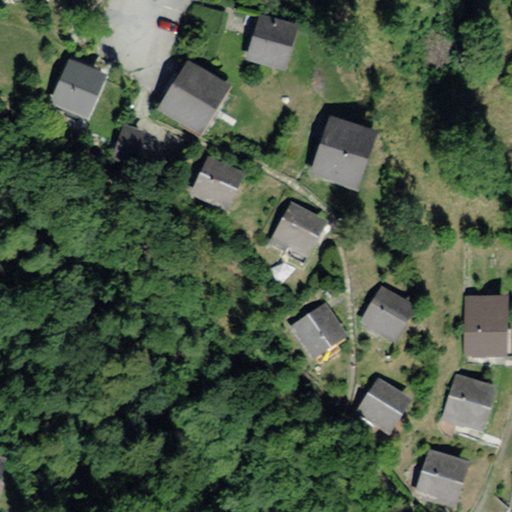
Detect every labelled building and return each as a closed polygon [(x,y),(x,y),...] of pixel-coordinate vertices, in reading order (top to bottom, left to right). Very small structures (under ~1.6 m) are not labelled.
[(285,29),(243,15),(228,60),(270,74),(285,29)] [(98,80),(60,62),(39,105),(77,124),(98,80)] [(176,66),(145,111),(187,140),(218,95),(176,66)] [(313,120),(295,177),(345,194),(363,136),(313,120)] [(231,178),(195,161),(177,197),(213,215),(231,178)] [(293,263),(313,224),(279,206),(258,246),(293,263)] [(384,298),(369,322),(393,338),(409,314),(384,298)] [(501,300),(469,301),(470,353),(502,352),(501,300)] [(338,336),(319,307),(289,328),(308,356),(338,336)] [(406,401),(377,381),(359,407),(388,427),(406,401)] [(490,391),(459,382),(449,418),(480,427),(490,391)] [(434,456),(422,492),(452,502),(465,466),(434,456)]
